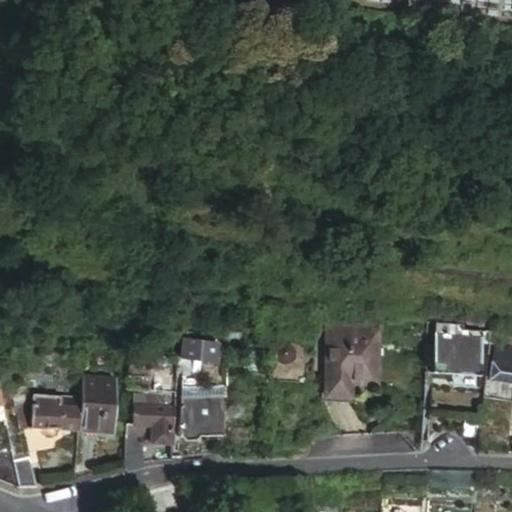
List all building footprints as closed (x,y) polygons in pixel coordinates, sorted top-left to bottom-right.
[(480,378),(483,333),(463,332),(463,328),(436,326),(433,375),(454,376),(480,378)] [(511,343),(502,341),(503,330),(495,329),(493,345),(511,346),(511,343)] [(381,333),(334,330),(329,398),(351,400),(352,386),(377,387),(381,333)] [(217,364),(219,346),(182,342),(180,360),(217,364)] [(511,352),(496,350),(490,381),(511,384),(511,352)] [(480,378),(454,376),(453,388),(479,390),(480,378)] [(117,380),(81,378),(80,400),(79,410),(78,433),(113,435),(117,380)] [(135,395),(134,407),(169,408),(169,397),(135,395)] [(14,396),(11,397),(18,430),(31,431),(34,397),(14,396)] [(179,439),(224,436),(226,396),(181,398),(179,439)] [(61,399),(34,397),(31,431),(78,433),(79,410),(60,409),(61,399)] [(79,410),(80,400),(61,399),(60,409),(79,410)] [(173,431),(175,409),(169,408),(134,407),(133,428),(143,429),(173,431)] [(479,434),(482,410),(468,408),(464,432),(479,434)] [(173,443),(173,431),(143,429),(142,441),(173,443)] [(123,472),(140,466),(142,446),(142,441),(126,440),(123,472)] [(15,466),(12,452),(0,452),(0,481),(18,489),(19,489),(15,466)] [(20,490),(35,496),(29,463),(16,465),(15,466),(19,489),(20,490)]
